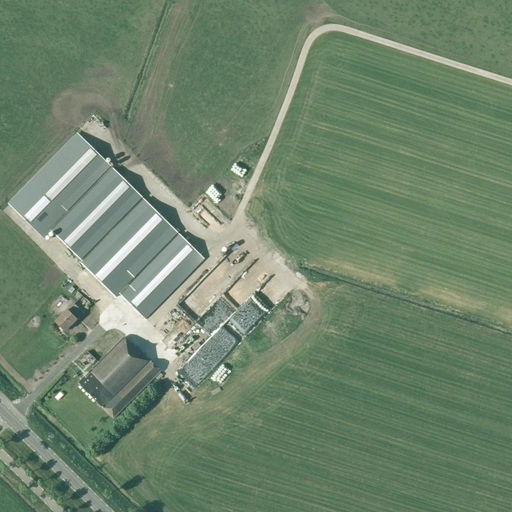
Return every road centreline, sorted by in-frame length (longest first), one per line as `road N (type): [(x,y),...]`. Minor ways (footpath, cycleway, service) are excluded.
road 1 (track): [(212,261),(318,33),(346,30),(511,83)]
road 2 (primary): [(104,511),(0,408)]
